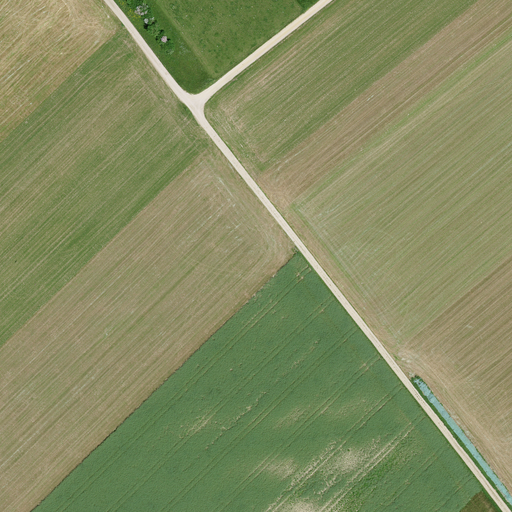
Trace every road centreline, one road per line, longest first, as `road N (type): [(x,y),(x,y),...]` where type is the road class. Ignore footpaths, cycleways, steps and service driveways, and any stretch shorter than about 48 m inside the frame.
road 1 (track): [(507,511),(107,0)]
road 2 (track): [(190,107),(326,0)]
